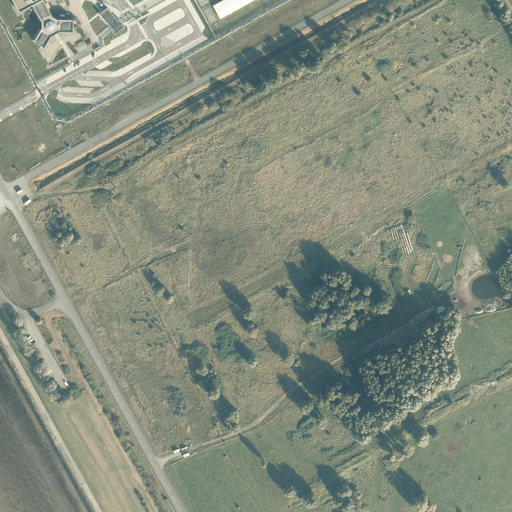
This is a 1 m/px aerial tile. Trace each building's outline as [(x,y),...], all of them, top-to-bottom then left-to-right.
[(12,0),(19,11),(33,3),(38,0),(12,0)] [(52,16),(43,0),(38,0),(33,3),(43,21),(43,28),(35,41),(45,46),(52,35),(59,30),(74,30),(74,20),(58,19),(52,16)] [(222,0),(213,6),(220,19),(254,0),(222,0)] [(118,21),(107,9),(100,15),(114,31),(113,33),(115,35),(125,27),(119,20),(118,21)] [(225,32),(216,37),(218,41),(226,37),(226,36),(226,35),(225,32)] [(33,252),(22,258),(32,277),(43,271),(33,252)] [(46,276),(35,282),(42,295),(53,290),(46,276)]
